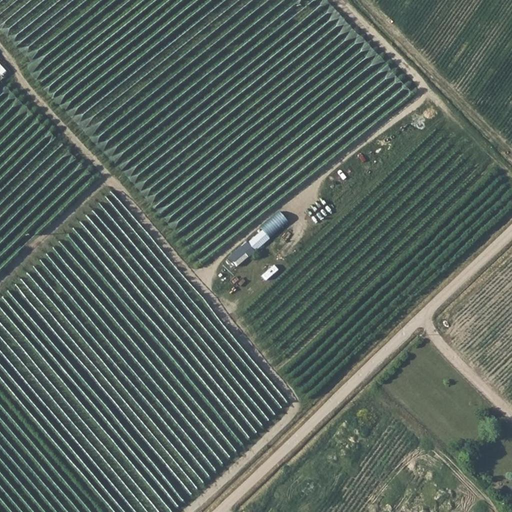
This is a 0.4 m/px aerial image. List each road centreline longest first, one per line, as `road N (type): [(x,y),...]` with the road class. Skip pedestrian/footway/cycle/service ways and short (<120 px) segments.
road 1 (track): [(108,175),(300,404),(190,511)]
road 2 (unclassified): [(218,511),(511,228)]
road 3 (track): [(511,174),(342,0)]
road 4 (track): [(0,53),(108,175)]
road 5 (track): [(108,175),(0,280)]
